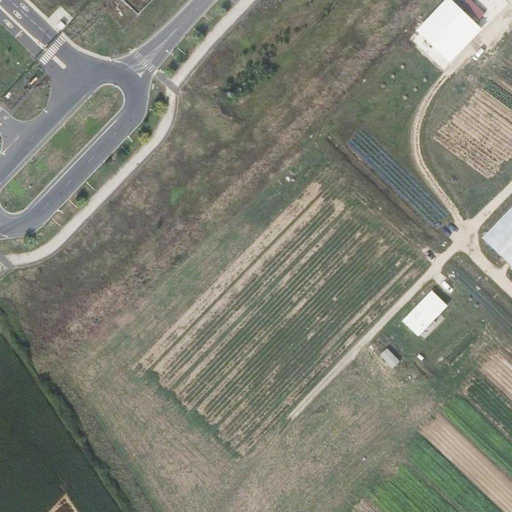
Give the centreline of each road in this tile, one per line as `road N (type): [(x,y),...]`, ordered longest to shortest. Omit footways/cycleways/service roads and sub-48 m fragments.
road 1 (track): [(292,415),(511,187)]
road 2 (unclassified): [(10,226),(34,219),(134,114),(138,95)]
road 3 (unclassified): [(111,70),(91,76),(0,171)]
road 4 (track): [(408,421),(481,349),(493,344),(511,353)]
